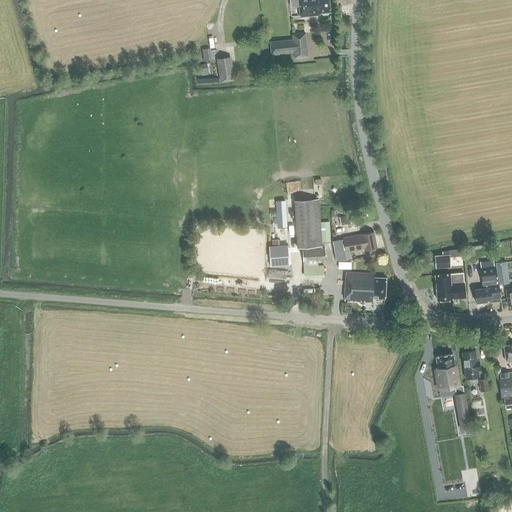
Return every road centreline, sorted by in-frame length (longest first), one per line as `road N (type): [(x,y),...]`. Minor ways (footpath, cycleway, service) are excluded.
road 1 (unclassified): [(0,293),(390,323),(421,309)]
road 2 (tertiary): [(421,309),(397,261),(364,135),(358,0)]
road 3 (track): [(331,320),(324,511)]
